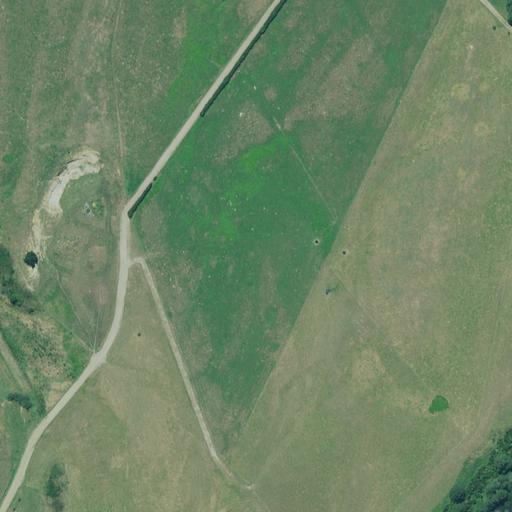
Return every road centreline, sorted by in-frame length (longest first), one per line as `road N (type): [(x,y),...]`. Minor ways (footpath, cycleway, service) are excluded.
road 1 (track): [(0,511),(62,400),(106,345),(128,211),(144,181),(277,0)]
road 2 (track): [(124,265),(139,261),(215,459),(260,511)]
